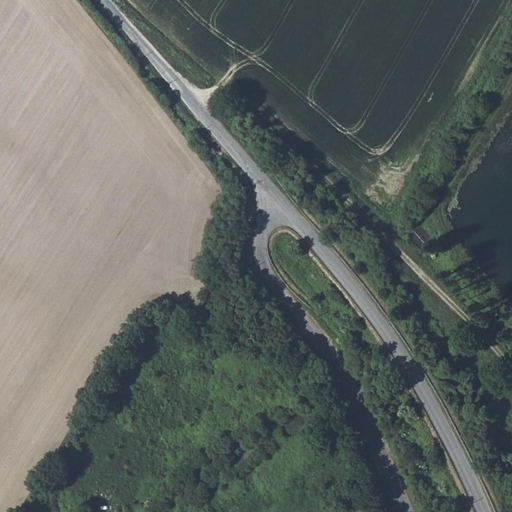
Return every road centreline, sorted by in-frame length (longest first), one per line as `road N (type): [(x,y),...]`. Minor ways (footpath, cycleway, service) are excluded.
road 1 (track): [(192,101),(230,92),(511,372)]
road 2 (unclassified): [(480,511),(432,408),(387,337),(278,198)]
road 3 (unclassified): [(278,198),(257,250),(266,276),(328,349),(405,511)]
road 4 (unclassified): [(278,198),(103,0)]
